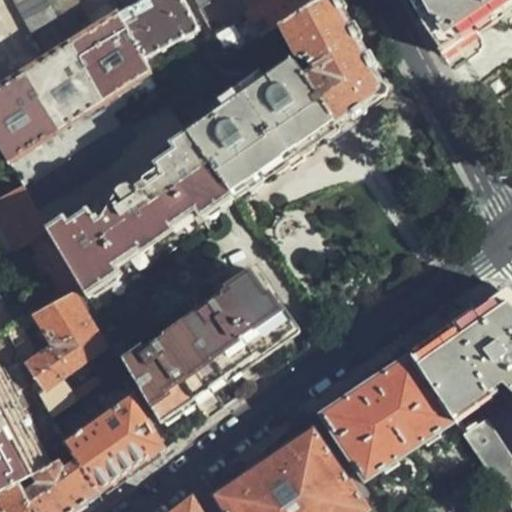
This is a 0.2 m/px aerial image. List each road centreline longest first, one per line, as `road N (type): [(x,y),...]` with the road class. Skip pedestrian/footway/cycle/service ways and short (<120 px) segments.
road 1 (unclassified): [(186,473),(511,236)]
road 2 (unclassified): [(511,236),(386,0)]
